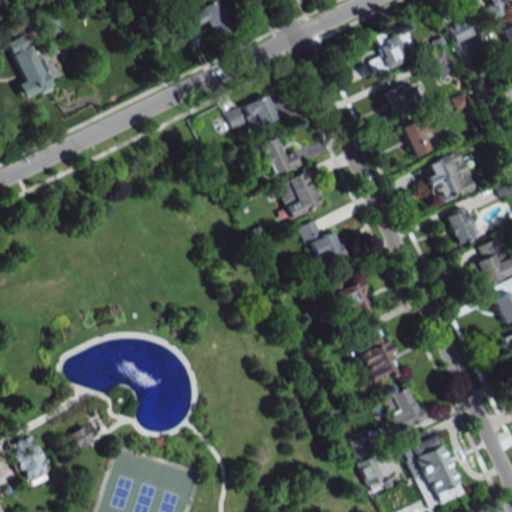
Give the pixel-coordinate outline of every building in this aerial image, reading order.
[(204,21),(209,36),(227,31),(217,0),(216,0),(174,13),(179,29),(204,21)] [(481,0),(484,6),(481,7),(486,20),(504,12),(499,1),(500,0),(481,0)] [(443,27),(449,43),(470,35),(464,19),(443,27)] [(509,59),(511,58),(511,23),(500,27),(509,59)] [(406,58),(403,51),(409,48),(400,26),(371,39),(378,56),(366,61),(372,73),(406,58)] [(20,98),(46,88),(25,34),(4,42),(19,80),(14,82),(20,98)] [(439,77),(449,72),(438,50),(428,55),(439,77)] [(391,115),(413,104),(402,82),(380,93),(391,115)] [(273,117),(263,94),(240,105),(250,128),(273,117)] [(222,112),(228,129),(242,123),(235,107),(222,112)] [(429,147),(415,119),(397,128),(411,156),(429,147)] [(267,176),(295,164),(289,150),(280,154),(272,137),(253,146),(267,176)] [(423,176),(435,204),(470,189),(453,149),(424,162),(429,173),(423,176)] [(317,202),(302,171),(271,186),(286,217),(317,202)] [(454,244),(474,234),(460,206),(440,215),(454,244)] [(330,230),(318,235),(312,219),(295,226),(312,267),(341,255),(330,230)] [(473,246),(478,259),(469,263),(478,285),(511,272),(511,251),(504,255),(496,237),(473,246)] [(329,292),(343,320),(369,308),(355,279),(329,292)] [(511,294),(510,296),(508,291),(488,300),(500,324),(511,318),(511,294)] [(368,384),(398,371),(377,323),(356,333),(363,349),(354,353),(368,384)] [(511,366),(511,365),(511,336),(502,340),(511,366)] [(376,399),(392,431),(419,418),(403,385),(376,399)] [(65,433),(80,424),(89,439),(75,449),(65,433)] [(422,507),(456,493),(430,427),(409,436),(411,442),(398,447),(422,507)] [(6,444),(24,435),(29,445),(32,443),(39,458),(37,460),(42,470),(22,479),(18,469),(12,471),(6,457),(11,455),(6,444)]
